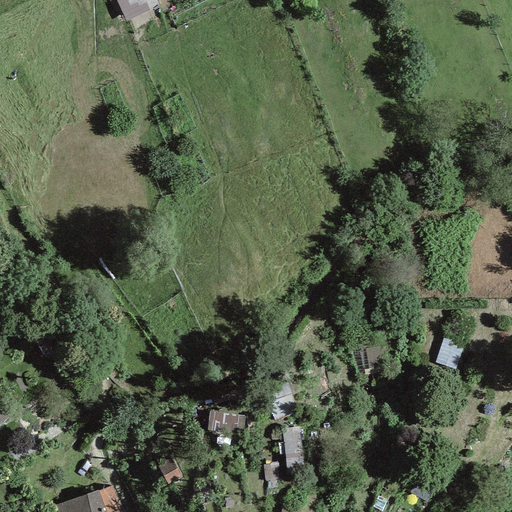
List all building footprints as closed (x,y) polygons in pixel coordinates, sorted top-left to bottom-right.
[(116,0),(128,22),(159,6),(157,2),(161,0),(116,0)] [(463,344),(444,338),(437,360),(455,366),(463,344)] [(384,346),(368,349),(371,366),(387,363),(384,346)] [(296,410),(284,378),(265,385),(277,417),(296,410)] [(242,416),(211,412),(209,426),(240,430),(242,416)] [(301,468),(296,427),(283,429),(287,469),(301,468)] [(53,503),(56,511),(119,511),(110,483),(53,503)]
